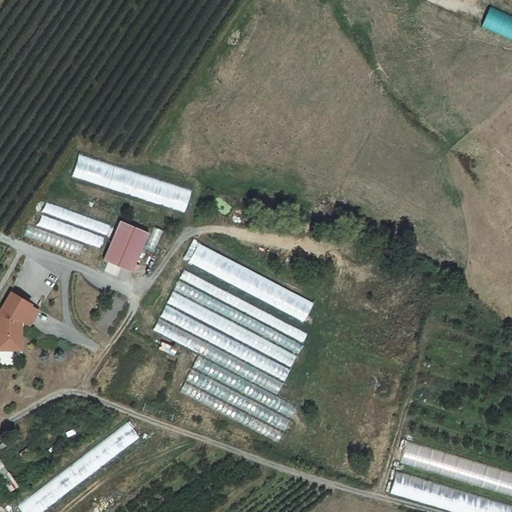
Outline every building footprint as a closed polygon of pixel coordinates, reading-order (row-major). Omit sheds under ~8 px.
[(511,40),(511,14),(490,6),(482,28),(511,40)] [(79,154),(72,176),(150,200),(153,192),(143,188),(141,193),(127,189),(129,182),(125,181),(124,186),(113,183),(118,166),(79,154)] [(106,235),(110,226),(87,217),(83,226),(106,235)] [(149,231),(121,220),(105,260),(133,271),(149,231)] [(79,255),(83,245),(28,225),(24,235),(79,255)] [(101,246),(104,235),(74,229),(72,239),(101,246)] [(187,264),(306,319),(315,299),(196,245),(187,264)] [(10,296),(0,312),(0,338),(0,339),(0,347),(20,348),(20,324),(21,323),(30,308),(10,296)] [(37,312),(30,308),(21,323),(28,327),(37,312)] [(279,330),(294,337),(298,329),(283,322),(279,330)] [(0,352),(20,353),(20,348),(0,347),(0,339),(0,338),(0,352)] [(131,424),(15,500),(23,511),(32,511),(142,440),(131,424)] [(431,470),(436,450),(407,443),(402,463),(431,470)] [(511,472),(464,460),(462,470),(464,470),(460,482),(511,496),(511,472)] [(396,473),(390,495),(453,511),(511,511),(511,505),(465,493),(462,504),(434,497),(438,484),(396,473)]
